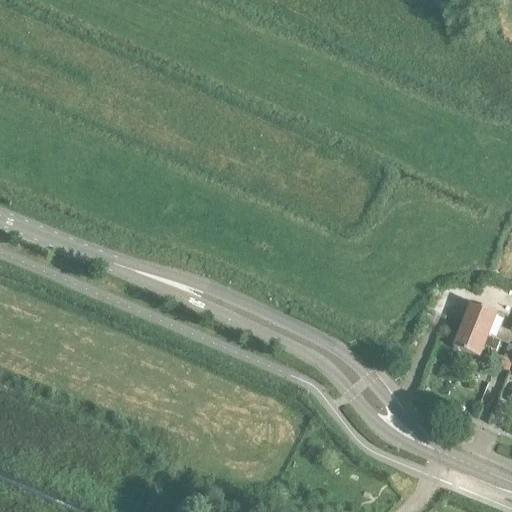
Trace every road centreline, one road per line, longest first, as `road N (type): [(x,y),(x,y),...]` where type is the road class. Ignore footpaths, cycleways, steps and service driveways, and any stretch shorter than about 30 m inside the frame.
road 1 (tertiary): [(460,463),(338,349),(178,277),(98,258)]
road 2 (tertiary): [(98,258),(329,367),(385,433),(460,463)]
